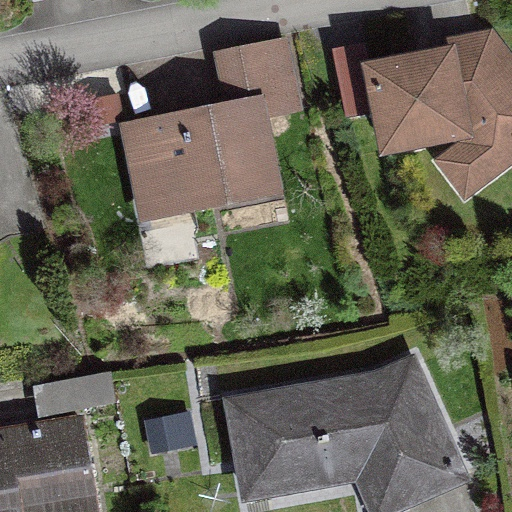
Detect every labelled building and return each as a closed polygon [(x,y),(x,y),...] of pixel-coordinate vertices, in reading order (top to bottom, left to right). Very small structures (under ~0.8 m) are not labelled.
[(278,44),(219,56),(230,110),(132,130),(146,200),(190,192),(193,203),(271,187),(257,116),(291,109),(278,44)] [(490,172),(511,154),(511,76),(455,87),(449,53),(370,69),(374,88),(342,95),(346,116),(378,110),(385,148),(460,133),(490,172)] [(461,476),(410,363),(377,378),(354,382),(355,389),(335,393),(334,385),(232,403),(247,493),(331,478),(331,473),(382,464),(399,503),(461,476)] [(110,372),(40,385),(46,415),(115,401),(110,372)] [(80,421),(0,433),(0,511),(90,511),(96,511),(80,421)]
